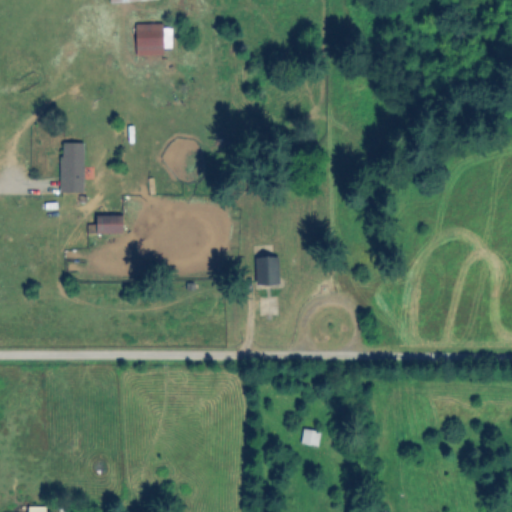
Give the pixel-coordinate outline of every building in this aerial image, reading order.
[(161,54),(162,46),(170,47),(170,27),(162,27),(162,23),(134,22),(133,54),(161,54)] [(82,191),(83,142),(59,141),(58,191),(82,191)] [(121,214),(94,214),(94,223),(85,223),(85,232),(121,233),(121,214)] [(277,255),(253,256),(254,284),(278,283),(277,255)] [(298,442),(316,445),(318,430),(301,427),(298,442)]
